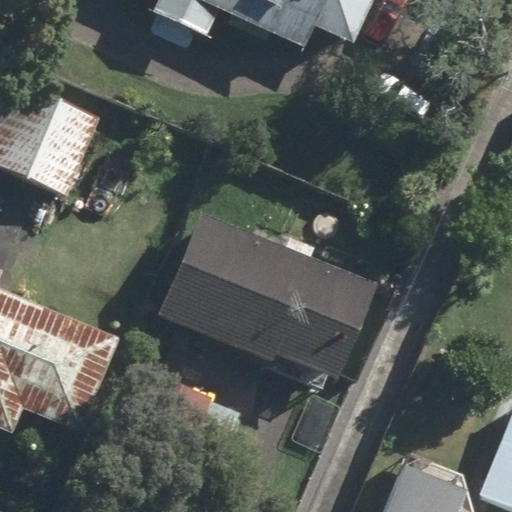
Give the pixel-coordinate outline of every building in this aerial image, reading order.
[(511,0),(167,0),(161,13),(215,37),(228,9),(314,48),(325,26),(365,45),(385,0),(484,0),(511,12),(511,0)] [(90,129),(4,87),(0,94),(0,180),(53,206),(90,129)] [(388,284),(209,211),(166,315),(286,364),(290,354),(349,378),(388,284)] [(130,339),(0,286),(0,425),(21,434),(31,410),(91,435),(130,339)] [(239,423),(145,385),(116,456),(209,494),(239,423)] [(511,433),(485,497),(511,507),(511,433)] [(468,511),(476,491),(408,464),(388,511),(468,511)]
